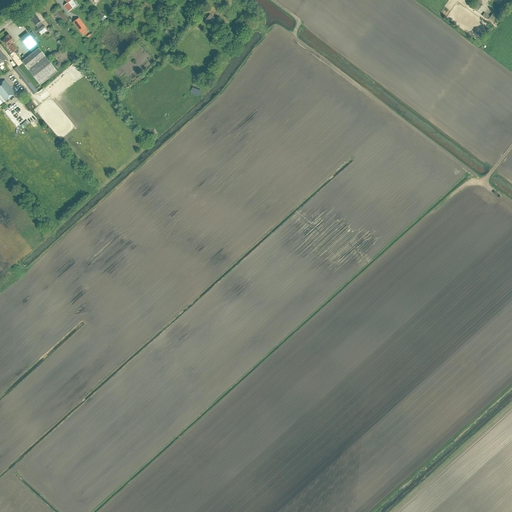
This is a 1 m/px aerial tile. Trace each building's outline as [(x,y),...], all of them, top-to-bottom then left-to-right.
[(71,0),(65,0),(66,0),(65,1),(68,4),(64,6),(68,11),(73,8),(71,5),(74,3),(72,0),(71,0)] [(474,6),(473,9),(477,12),(482,5),(477,1),(474,6)] [(70,21),(60,9),(54,14),(64,26),(70,21)] [(41,22),(36,15),(30,19),(35,26),(38,29),(37,29),(39,33),(45,28),(42,25),(40,23),(41,22)] [(210,23),(208,25),(212,28),(217,21),(210,15),(206,20),(209,22),(210,23)] [(72,26),(81,37),(87,32),(78,21),(72,26)] [(58,38),(50,27),(47,29),(55,40),(58,38)] [(58,72),(27,33),(20,38),(29,50),(33,48),(35,51),(22,61),(41,86),(58,72)] [(10,36),(9,35),(6,37),(5,38),(5,39),(2,41),(7,48),(6,48),(11,55),(14,52),(15,53),(16,53),(17,53),(18,52),(18,51),(18,50),(18,49),(13,43),(15,42),(10,36)] [(30,82),(18,66),(14,70),(26,85),(30,82)] [(5,80),(0,84),(0,94),(6,102),(16,94),(5,80)]
